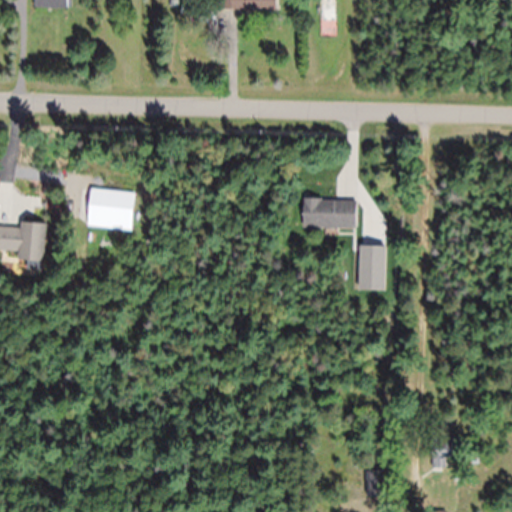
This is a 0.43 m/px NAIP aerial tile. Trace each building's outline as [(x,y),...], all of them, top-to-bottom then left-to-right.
[(67,9),(67,0),(31,0),(31,9),(67,9)] [(276,0),(219,0),(220,11),(276,11),(276,0)] [(354,229),(355,200),(302,200),(302,229),(354,229)] [(45,263),(46,226),(19,224),(18,229),(0,228),(0,251),(18,252),(17,262),(45,263)] [(446,469),(446,440),(430,440),(430,469),(446,469)] [(365,473),(365,499),(382,499),(382,473),(365,473)]
